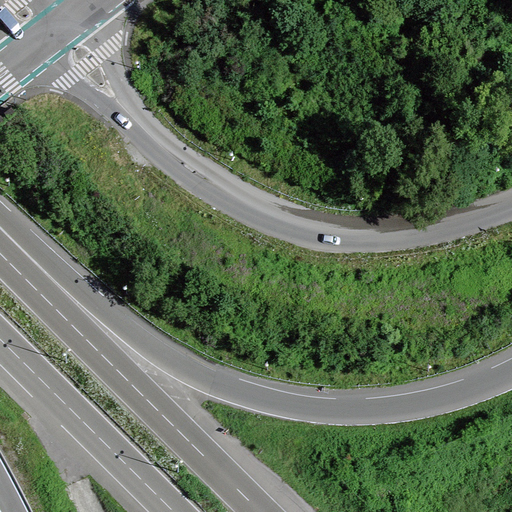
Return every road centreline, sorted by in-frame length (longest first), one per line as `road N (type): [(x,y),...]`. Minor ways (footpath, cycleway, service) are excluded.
road 1 (motorway): [(511,369),(429,398),(329,409),(254,397),(144,343),(0,223)]
road 2 (unclassified): [(511,201),(444,224),(378,234),(277,216),(162,149),(50,36)]
road 3 (motorway): [(270,511),(0,239)]
road 4 (motorway): [(0,338),(173,511)]
